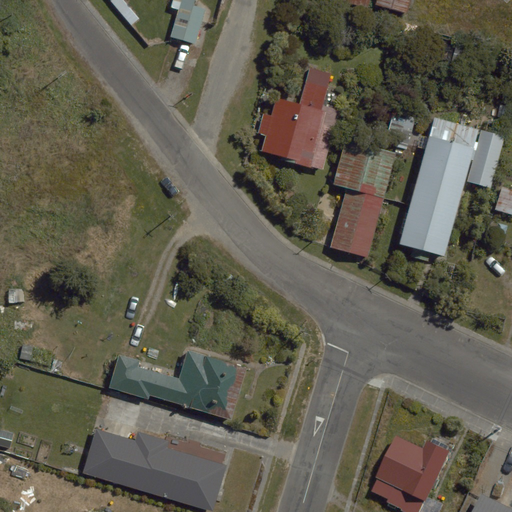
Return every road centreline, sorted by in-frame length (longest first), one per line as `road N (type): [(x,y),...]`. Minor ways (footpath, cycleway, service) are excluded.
road 1 (residential): [(65,0),(267,253),(359,319)]
road 2 (residential): [(299,511),(359,319)]
road 3 (residential): [(359,319),(511,392)]
